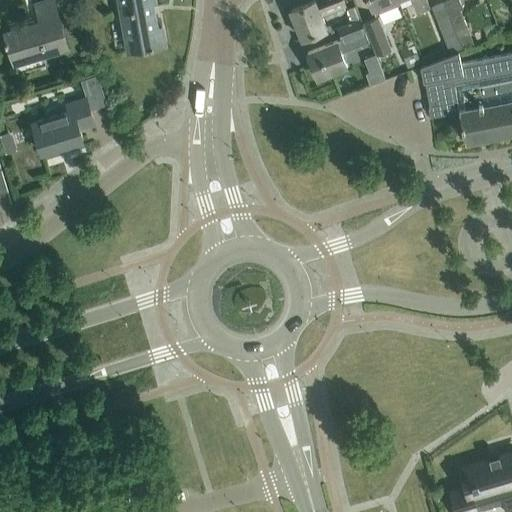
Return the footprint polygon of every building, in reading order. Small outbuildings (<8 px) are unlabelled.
[(40,21),(5,32),(7,39),(5,40),(6,44),(8,43),(14,63),(15,62),(15,64),(45,55),(44,53),(67,47),(53,0),(45,0),(35,3),(40,21)] [(157,27),(151,0),(119,0),(128,50),(165,43),(162,26),(157,27)] [(301,38),(326,27),(320,12),(345,3),(343,0),(312,0),(290,9),(301,38)] [(400,4),(398,0),(369,0),(375,14),(400,4)] [(426,0),(410,0),(416,12),(430,7),(426,0)] [(461,47),(448,13),(443,0),(432,5),(450,51),(461,47)] [(459,0),(443,0),(448,13),(461,47),(471,43),(468,35),(469,34),(459,9),(462,7),(459,0)] [(354,4),(347,7),(352,19),(359,17),(354,4)] [(347,65),(341,50),(353,45),(349,35),(364,29),(359,17),(352,19),(337,26),(341,36),(307,50),(317,77),(347,65)] [(378,54),(381,58),(387,56),(385,51),(391,49),(378,17),(363,22),(376,55),(378,54)] [(511,51),(461,62),(460,57),(459,51),(420,65),(423,81),(425,80),(430,106),(428,107),(430,116),(459,110),(465,140),(511,131),(511,51)] [(68,110),(32,122),(41,152),(83,139),(80,128),(94,123),(86,97),(66,103),(68,110)] [(511,508),(511,450),(461,466),(467,485),(452,489),(458,511),(475,511),(472,501),(499,493),(505,510),(511,508)]
